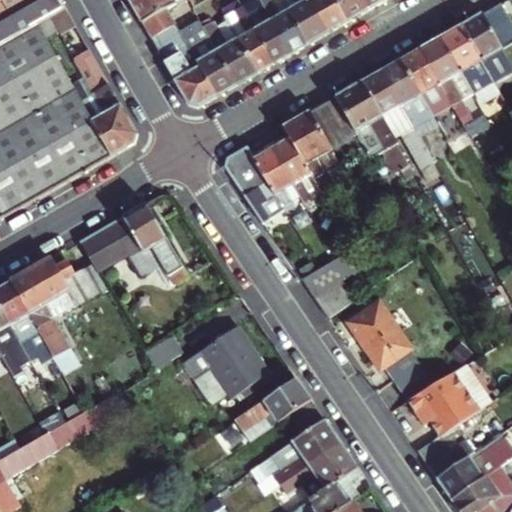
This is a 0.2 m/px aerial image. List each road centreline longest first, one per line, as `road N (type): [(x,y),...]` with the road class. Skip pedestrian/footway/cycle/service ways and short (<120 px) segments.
road 1 (residential): [(181,153),(424,511)]
road 2 (residential): [(447,0),(181,153)]
road 3 (residential): [(181,153),(0,255)]
road 4 (residential): [(94,0),(181,153)]
